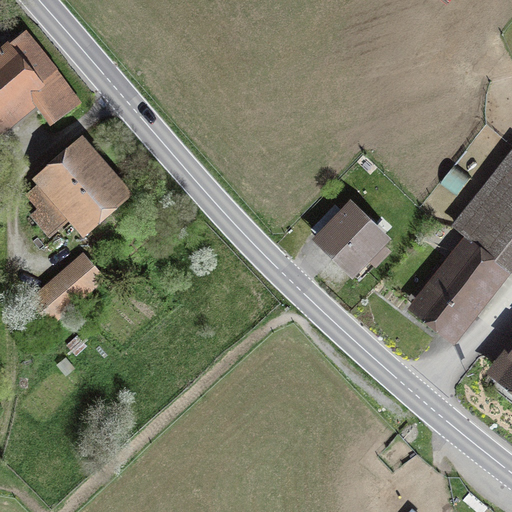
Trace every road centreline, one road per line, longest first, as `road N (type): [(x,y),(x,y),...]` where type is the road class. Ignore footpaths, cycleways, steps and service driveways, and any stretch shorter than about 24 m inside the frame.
road 1 (secondary): [(511,471),(332,324),(37,0)]
road 2 (track): [(424,402),(388,403),(299,320),(286,317),(63,511)]
road 3 (track): [(121,95),(23,172),(14,189),(12,365),(0,428)]
